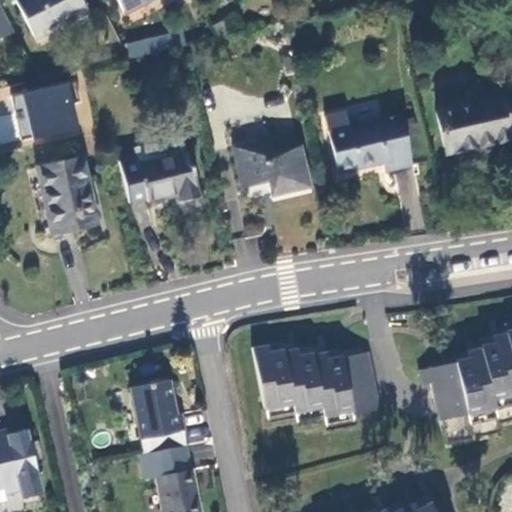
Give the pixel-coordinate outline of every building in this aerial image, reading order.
[(87,12),(81,0),(15,0),(35,38),(87,12)] [(149,0),(117,0),(124,13),(149,0)] [(0,36),(15,33),(0,3),(0,36)] [(240,34),(232,17),(213,26),(219,39),(240,34)] [(169,47),(167,37),(135,43),(138,54),(169,47)] [(15,112),(0,115),(0,144),(80,131),(71,82),(12,92),(15,112)] [(511,138),(511,130),(504,96),(436,111),(446,153),(511,138)] [(336,173),(382,162),(384,172),(411,166),(405,137),(402,121),(400,115),(348,126),(344,112),(323,117),(336,173)] [(413,119),(402,121),(405,137),(416,134),(413,119)] [(274,154),(271,139),(233,148),(241,188),(269,182),(273,202),(312,194),(302,148),(274,154)] [(139,164),(137,156),(120,160),(129,202),(147,198),(148,199),(177,193),(180,203),(200,198),(190,153),(139,164)] [(99,224),(84,158),(37,169),(51,235),(99,224)] [(441,446),(498,435),(497,425),(511,421),(511,331),(491,336),(493,347),(465,352),(467,360),(417,370),(420,385),(428,383),(441,446)] [(352,413),(376,409),(364,350),(325,357),(323,350),(294,355),(293,347),(265,352),(263,343),(250,346),(262,408),(292,403),(294,412),(320,407),(322,415),(351,409),(352,413)] [(174,415),(167,380),(127,388),(137,439),(138,439),(141,453),(166,448),(167,448),(164,433),(180,430),(182,430),(179,414),(174,415)] [(20,490),(22,499),(43,495),(27,427),(8,432),(7,428),(0,429),(0,484),(3,484),(5,494),(20,490)] [(183,445),(180,430),(164,433),(167,448),(181,445),(183,445)] [(159,511),(197,511),(189,469),(188,469),(183,445),(181,445),(167,448),(166,448),(141,453),(138,453),(143,479),(153,477),(159,511)] [(433,511),(429,503),(417,509),(412,501),(388,511),(384,511),(382,507),(371,511),(433,511)]
